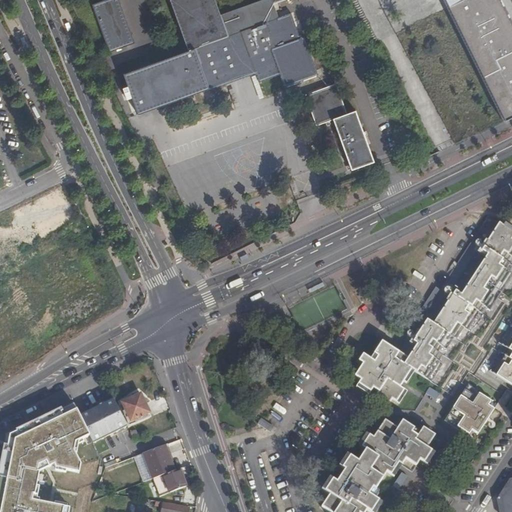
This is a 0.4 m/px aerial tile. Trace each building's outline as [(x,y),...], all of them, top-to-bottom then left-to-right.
[(132,41),(117,0),(96,0),(90,2),(107,50),(132,41)] [(206,89),(224,83),(209,41),(225,35),(223,30),(237,26),(253,72),(255,80),(276,73),(281,85),(316,73),(302,35),(297,37),(288,11),(275,16),(270,2),(275,0),(255,0),(218,13),(212,0),(167,0),(185,50),(120,73),(134,113),(205,87),(206,89)] [(209,41),(224,83),(253,72),(237,26),(223,30),(225,35),(209,41)] [(344,113),(333,82),(303,94),(314,124),(331,117),(349,169),(371,161),(352,110),(344,113)] [(56,192),(63,209),(68,207),(61,190),(56,192)] [(276,210),(270,192),(238,204),(244,222),(276,210)] [(238,224),(231,205),(200,217),(206,235),(238,224)] [(511,227),(505,223),(503,226),(499,223),(488,241),(485,240),(481,246),(478,244),(476,247),(488,255),(462,295),(455,291),(433,324),(427,320),(413,342),(417,344),(408,358),(400,352),(399,353),(382,342),(374,354),(378,357),(374,362),(363,355),(359,361),(363,364),(355,376),(361,380),(359,385),(370,392),(373,388),(379,392),(375,397),(388,405),(392,399),(397,403),(405,391),(399,387),(411,369),(431,382),(443,364),(439,362),(443,355),(440,353),(443,348),(446,350),(454,338),(456,339),(463,328),(468,331),(480,313),(482,314),(485,308),(490,311),(511,277),(511,274),(507,271),(511,265),(509,263),(511,259),(511,227)] [(501,354),(489,371),(511,385),(511,321),(498,343),(503,346),(499,352),(501,354)] [(468,385),(444,421),(468,436),(472,431),(478,435),(494,410),(488,406),(492,400),(468,385)] [(429,388),(425,394),(436,400),(439,394),(429,388)] [(141,394),(122,403),(131,422),(150,413),(141,394)] [(112,398),(79,414),(93,442),(125,426),(112,398)] [(70,409),(52,418),(61,436),(79,427),(70,409)] [(358,462),(350,457),(342,468),(345,470),(337,483),(332,480),(325,491),(330,494),(321,507),(329,511),(365,511),(367,510),(369,511),(371,511),(379,501),(369,495),(373,489),(375,490),(387,473),(391,475),(398,464),(401,465),(406,460),(416,466),(420,460),(424,463),(431,451),(427,448),(435,435),(423,428),(418,436),(411,432),(414,429),(402,421),(397,429),(385,420),(373,439),(369,436),(362,447),(365,450),(358,462)] [(26,470),(43,462),(35,444),(17,452),(26,470)] [(52,470),(71,460),(64,446),(57,449),(54,444),(48,447),(51,452),(45,455),(52,470)] [(174,471),(165,446),(144,453),(154,479),(174,471)] [(104,464),(106,467),(117,463),(116,459),(104,464)] [(0,491),(20,496),(24,473),(3,469),(0,483),(0,491)] [(186,487),(179,470),(174,471),(154,479),(161,497),(186,487)] [(400,491),(408,477),(400,472),(392,487),(400,491)] [(108,476),(102,479),(108,488),(114,485),(108,476)] [(511,511),(511,478),(511,479),(511,480),(511,482),(509,484),(510,488),(504,496),(500,497),(501,500),(497,501),(499,511),(511,511)] [(85,496),(82,510),(90,511),(92,502),(89,497),(85,496)] [(38,511),(40,502),(20,498),(19,504),(0,499),(0,511),(19,511),(21,508),(38,511)] [(164,503),(162,503),(159,511),(186,511),(188,508),(164,503)]
